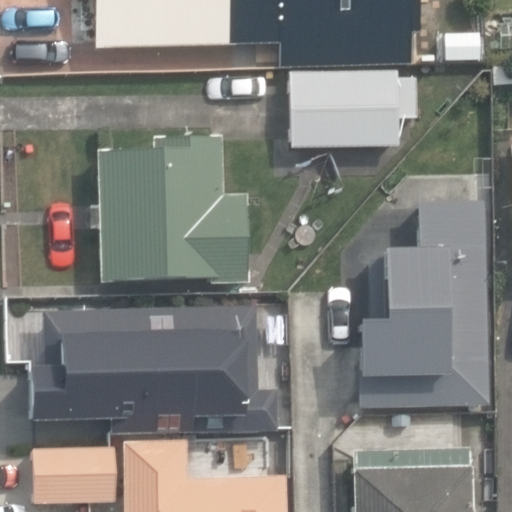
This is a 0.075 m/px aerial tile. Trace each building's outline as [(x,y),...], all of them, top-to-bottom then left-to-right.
[(90,0),(92,51),(240,47),(240,37),(280,36),(279,0),(90,0)] [(357,12),(356,0),(310,0),(311,12),(288,13),(290,68),(370,66),(369,11),(357,12)] [(439,25),(439,0),(389,0),(390,53),(475,52),(474,25),(439,25)] [(511,21),(498,22),(499,48),(511,47),(511,21)] [(511,65),(492,66),(493,87),(511,86),(511,65)] [(290,138),(290,148),(400,146),(400,117),(415,116),(415,77),(399,77),(399,71),(289,73),(290,138)] [(98,151),(101,285),(248,282),(246,196),(222,196),(220,139),(221,136),(150,137),(151,148),(98,149),(98,151)] [(353,411),(483,409),(479,204),(410,206),(410,209),(378,209),(342,250),(345,348),(348,348),(349,382),(352,382),(353,411)] [(248,310),(36,315),(37,373),(17,374),(18,428),(100,426),(100,439),(271,435),(270,393),(251,394),(248,310)] [(286,511),(285,474),(208,477),(207,466),(185,467),(185,442),(121,444),(122,511),(286,511)] [(472,511),(471,466),(468,466),(468,450),(352,452),(352,511),(472,511)]
